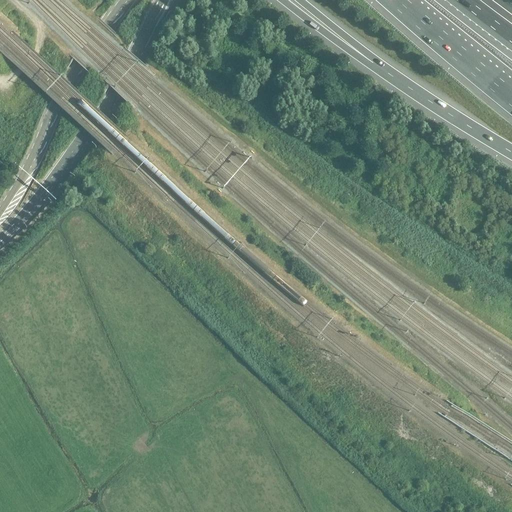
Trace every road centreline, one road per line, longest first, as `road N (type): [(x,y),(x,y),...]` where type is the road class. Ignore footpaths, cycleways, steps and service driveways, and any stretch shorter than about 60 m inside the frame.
road 1 (secondary): [(0,240),(90,136),(166,0)]
road 2 (secondary): [(128,0),(58,100),(0,212)]
road 3 (motorway): [(372,62),(511,152)]
road 4 (motorway): [(398,0),(511,97)]
